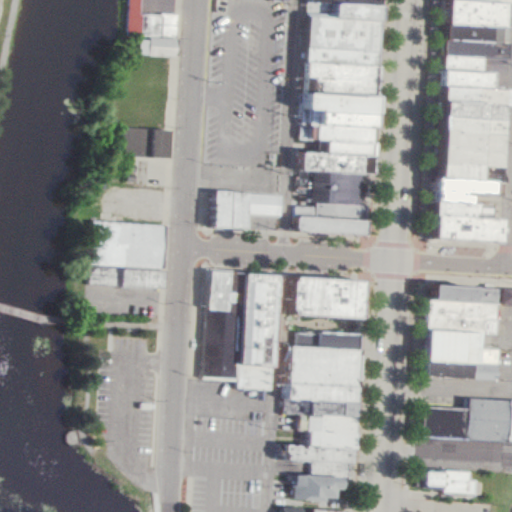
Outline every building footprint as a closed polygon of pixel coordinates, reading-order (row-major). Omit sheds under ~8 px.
[(172,37),(173,15),(134,14),(134,0),(123,0),(123,35),(172,37)] [(460,0),(440,0),(440,24),(484,26),(497,26),(499,2),(460,0)] [(376,5),(379,5),(378,20),(375,20),(303,16),(304,2),(376,5)] [(375,20),(374,51),(302,48),(303,16),(375,20)] [(440,24),(439,40),(483,43),(484,26),(440,24)] [(133,55),(169,56),(169,39),(134,38),(133,55)] [(439,40),(435,40),(434,56),(473,57),(498,59),(499,43),(483,43),(439,40)] [(374,51),(373,65),(301,63),(302,48),(374,51)] [(434,56),(434,69),(436,69),(472,71),(473,57),(434,56)] [(373,65),(372,95),(307,93),(300,93),(301,63),(373,65)] [(436,69),(435,86),(437,86),(482,89),(483,71),(472,71),(436,69)] [(437,86),(436,101),(440,102),(497,104),(501,105),(502,90),(482,89),(437,86)] [(372,95),(375,96),(374,128),(319,125),(319,111),(307,110),(307,93),(372,95)] [(440,102),(439,117),(496,121),(497,104),(440,102)] [(439,117),(438,131),(496,134),(496,121),(439,117)] [(374,128),(374,143),(327,141),(298,140),(298,125),(319,125),(374,128)] [(162,129),(146,129),(145,157),(161,158),(162,129)] [(438,131),(436,165),(492,168),(494,168),(496,134),(438,131)] [(374,143),(373,155),(327,153),(327,141),(374,143)] [(373,155),(372,174),(359,173),(311,171),(301,171),(302,152),(327,153),(373,155)] [(436,165),(436,179),(487,181),(491,181),(492,168),(436,165)] [(359,173),(358,205),(312,203),(310,203),(311,171),(359,173)] [(436,179),(430,179),(430,193),(463,195),(486,195),(487,181),(436,179)] [(206,227),(239,227),(239,215),(270,216),(271,195),(207,193),(206,227)] [(430,193),(430,202),(463,203),(463,195),(430,193)] [(430,202),(429,217),(482,219),(482,204),(463,203),(430,202)] [(358,205),(363,205),(362,220),(297,217),(291,217),(291,206),(311,207),(312,203),(358,205)] [(362,220),(367,221),(366,236),(296,232),(297,217),(362,220)] [(429,217),(428,239),(494,242),(495,220),(482,219),(429,217)] [(158,224),(86,221),(85,265),(84,265),(84,285),(157,288),(158,269),(157,269),(158,224)] [(230,273),(211,272),(209,310),(229,311),(230,273)] [(247,273),(230,273),(229,311),(228,315),(205,314),(202,378),(237,380),(237,366),(243,366),(247,273)] [(281,275),(275,377),(270,377),(269,390),(236,388),(237,380),(237,366),(243,366),(247,273),(281,275)] [(295,277),(363,280),(361,318),(291,315),(291,310),(289,310),(290,280),(294,281),(295,277)] [(429,286),(498,289),(497,303),(428,299),(429,286)] [(511,289),(511,305),(501,305),(501,289),(511,289)] [(428,299),(427,331),(484,333),(495,334),(497,303),(428,299)] [(427,331),(425,331),(423,362),(425,362),(483,364),(483,351),(484,333),(427,331)] [(350,350),(350,334),(315,333),(314,349),(350,350)] [(348,387),(350,350),(314,349),(283,347),(282,384),(348,387)] [(425,362),(425,377),(495,379),(497,351),(483,351),(483,364),(425,362)] [(348,402),(348,387),(282,384),(279,384),(278,399),(281,400),(348,402)] [(421,408),(465,410),(466,399),(511,401),(511,441),(420,438),(421,408)] [(347,418),(348,402),(281,400),(281,416),(306,417),(347,418)] [(347,434),(347,418),(306,417),(305,433),(347,434)] [(304,433),(303,447),(343,448),(346,448),(347,434),(305,433),(304,433)] [(280,446),(303,447),(343,448),(342,464),(341,464),(305,462),(279,461),(280,446)] [(305,462),(341,464),(340,479),(305,478),(305,462)] [(425,487),(440,488),(440,495),(474,496),(474,472),(442,472),(442,474),(425,474),(425,487)] [(290,476),(305,478),(340,479),(340,490),(332,490),(332,499),(288,497),(290,476)]
